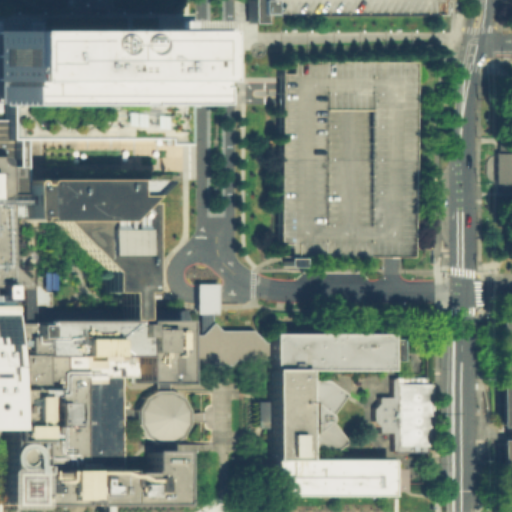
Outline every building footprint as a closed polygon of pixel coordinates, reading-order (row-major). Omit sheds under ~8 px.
[(100,0),(100,8),(61,8),(61,0),(100,0)] [(439,0),(439,13),(263,13),(263,21),(243,21),(243,0),(439,0)] [(0,137),(14,137),(177,135),(176,26),(0,27),(0,137)] [(410,60),(409,255),(387,255),(297,254),(296,265),(279,265),(279,254),(272,254),(273,59),(410,60)] [(191,67),(180,67),(181,99),(192,99),(191,67)] [(146,175),(147,175),(147,176),(148,177),(149,178),(149,180),(148,180),(128,200),(138,200),(139,291),(129,291),(129,318),(171,318),(172,333),(172,363),(172,379),(163,379),(149,379),(113,380),(114,471),(141,470),(141,449),(173,449),(173,503),(95,504),(0,504),(0,137),(14,137),(15,177),(146,175)] [(493,155),(511,155),(511,185),(496,185),(493,185),(493,155)] [(496,185),(496,193),(511,193),(511,185),(496,185)] [(195,312),(191,312),(191,296),(191,281),(212,281),(213,297),(213,312),(207,312),(201,312),(195,312)] [(207,312),(207,320),(216,328),(247,328),(260,340),(263,340),(263,358),(231,358),(224,363),(220,363),(172,363),(172,333),(195,332),(195,312),(201,312),(207,312)] [(492,319),(511,319),(511,504),(493,504),(493,437),(500,437),(500,425),(492,425),(492,319)] [(263,331),(382,330),(382,333),(393,332),(393,358),(383,359),(383,368),(296,369),(296,384),(304,384),(304,378),(321,378),(339,392),(324,413),(323,419),(339,440),(330,447),(296,448),(296,458),(382,457),(382,466),(394,466),(394,490),(382,490),(382,493),(263,495),(262,458),(261,458),(260,366),(263,366),(263,358),(263,340),(263,331)] [(422,375),(422,381),(428,381),(428,444),(422,444),(422,450),(385,450),(385,431),(372,431),(372,425),(366,419),(366,406),(372,401),(372,395),(385,395),(385,375),(422,375)] [(149,379),(163,379),(163,388),(176,396),(183,408),(182,414),(182,422),(175,434),(163,441),(149,441),(136,434),(129,421),(130,407),(137,395),(149,388),(149,379)]
